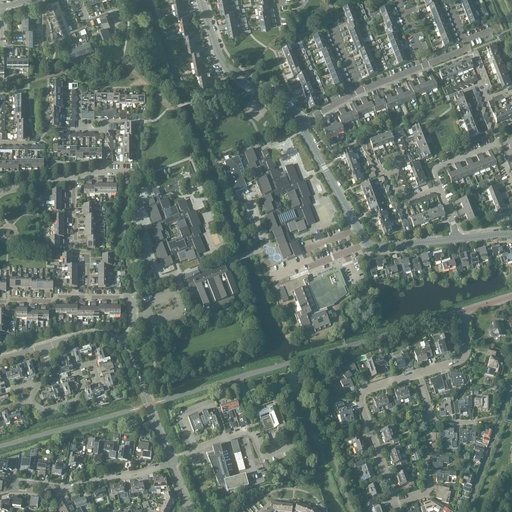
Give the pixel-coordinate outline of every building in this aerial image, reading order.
[(48,8),(49,10),(60,6),(58,0),(50,4),(51,7),(48,8)] [(175,9),(183,8),(182,5),(190,3),(190,0),(173,3),(175,9)] [(472,6),(470,1),(461,4),(463,9),(472,6)] [(53,11),(54,14),(62,11),(60,6),(49,10),(49,12),(53,11)] [(342,9),(345,15),(353,12),(351,6),(342,9)] [(440,12),(438,6),(429,10),(431,15),(440,12)] [(463,9),(465,15),(474,11),(472,6),(463,9)] [(379,11),(381,16),(390,13),(388,8),(379,11)] [(52,18),(52,20),(64,15),(62,11),(54,14),(55,17),(52,18)] [(465,15),(468,20),(476,17),(474,11),(465,15)] [(195,12),(192,12),(179,15),(180,21),(188,19),(188,16),(195,15),(195,12)] [(355,17),(353,12),(345,15),(347,21),(355,17)] [(431,15),(434,21),(442,17),(440,12),(431,15)] [(99,16),(101,21),(113,17),(112,15),(109,16),(107,13),(99,16)] [(390,13),(381,16),(383,21),(392,18),(390,13)] [(57,21),(58,24),(66,20),(64,15),(52,20),(53,22),(57,21)] [(113,17),(101,21),(103,26),(106,25),(111,23),(110,20),(114,19),(113,17)] [(357,23),(355,17),(347,21),(349,26),(355,24),(357,23)] [(434,21),(436,26),(444,22),(442,17),(434,21)] [(478,22),(476,17),(468,20),(470,26),(478,22)] [(394,23),(392,18),(383,21),(385,26),(394,23)] [(56,28),(56,30),(68,25),(66,20),(58,24),(59,27),(56,28)] [(446,28),(444,22),(436,26),(438,31),(446,28)] [(98,28),(100,33),(108,30),(107,27),(112,25),(111,23),(106,25),(103,26),(98,28)] [(394,23),(385,26),(387,31),(396,28),(394,23)] [(197,24),(181,27),(182,33),(185,32),(190,31),(190,28),(197,27),(197,24)] [(347,29),(348,32),(357,29),(355,24),(349,26),(346,27),(347,29)] [(70,31),(68,25),(56,30),(57,32),(61,31),(62,34),(70,31)] [(385,32),(387,37),(395,34),(398,33),(396,28),(387,31),(385,32)] [(438,31),(440,37),(449,33),(446,28),(438,31)] [(348,32),(350,37),(359,34),(357,29),(348,32)] [(109,34),(108,30),(100,33),(102,39),(114,34),(113,32),(109,34)] [(440,37),(442,42),(451,38),(449,33),(440,37)] [(312,38),(314,43),(323,39),(321,34),(312,38)] [(359,34),(350,37),(352,42),(361,39),(359,34)] [(387,37),(389,43),(397,40),(395,34),(387,37)] [(187,44),(195,42),(195,39),(203,38),(202,35),(186,38),(187,44)] [(453,44),(451,38),(442,42),(444,47),(453,44)] [(79,45),(83,53),(88,51),(83,39),(81,40),(82,43),(79,45)] [(85,39),(83,39),(88,51),(93,49),(90,41),(86,42),(85,39)] [(323,39),(314,43),(316,48),(325,44),(323,39)] [(352,42),(354,47),(363,44),(361,39),(352,42)] [(399,45),(397,40),(389,43),(391,48),(399,45)] [(78,55),(83,53),(79,45),(77,46),(75,42),(73,43),(78,55)] [(73,57),(78,55),(73,43),(71,44),(72,47),(69,48),(73,57)] [(327,49),(325,44),(316,48),(318,53),(321,52),(327,49)] [(365,49),(363,44),(354,47),(356,52),(358,52),(365,49)] [(391,48),(394,54),(402,51),(399,45),(391,48)] [(486,48),(488,54),(497,50),(495,45),(486,48)] [(282,50),(284,55),(292,52),(290,46),(282,50)] [(192,55),(200,54),(200,51),(208,49),(207,47),(204,47),(191,49),(191,50),(192,55)] [(358,52),(360,57),(369,53),(367,48),(365,49),(358,52)] [(321,52),(323,57),(331,54),(329,49),(327,49),(321,52)] [(488,54),(490,59),(499,55),(497,50),(488,54)] [(394,54),(396,60),(404,57),(402,51),(394,54)] [(284,55),(286,61),(294,58),(292,52),(284,55)] [(360,57),(362,62),(371,58),(369,53),(360,57)] [(323,57),(324,62),(333,59),(331,54),(323,57)] [(490,59),(492,64),(501,60),(499,55),(490,59)] [(406,62),(404,57),(396,60),(398,65),(406,62)] [(209,58),(193,61),(194,67),(203,66),(202,63),(210,61),(209,58)] [(294,58),(286,61),(288,66),(296,63),(294,58)] [(371,58),(362,62),(364,67),(373,63),(371,58)] [(335,64),(333,59),(324,62),(326,67),(335,64)] [(469,59),(464,61),(467,71),(473,69),(469,59)] [(492,64),(494,69),(503,66),(501,60),(492,64)] [(464,61),(459,63),(462,73),(467,71),(464,61)] [(299,69),(296,63),(288,66),(291,72),(299,69)] [(375,68),(373,63),(364,67),(366,72),(375,68)] [(459,63),(454,65),(457,75),(462,73),(459,63)] [(337,69),(335,64),(326,67),(328,72),(337,69)] [(452,77),(457,75),(454,65),(448,67),(452,77)] [(494,69),(496,74),(505,71),(503,66),(494,69)] [(447,79),(452,77),(448,67),(443,69),(447,79)] [(377,74),(375,68),(366,72),(368,77),(377,74)] [(301,74),(299,69),(291,72),(293,78),(297,76),(301,75),(301,74)] [(328,72),(330,77),(339,74),(337,69),(328,72)] [(442,81),(447,79),(443,69),(438,71),(442,81)] [(198,73),(199,79),(208,77),(207,74),(215,73),(214,70),(211,70),(198,73)] [(496,74),(498,79),(507,76),(505,71),(496,74)] [(297,76),(299,82),(307,78),(305,73),(301,74),(301,75),(297,76)] [(431,82),(428,83),(431,91),(437,89),(431,73),(428,74),(431,82)] [(339,74),(330,77),(332,82),(341,79),(339,74)] [(507,76),(498,79),(500,85),(509,81),(507,76)] [(422,77),(419,78),(425,93),(431,91),(428,83),(425,84),(422,77)] [(307,78),(299,82),(301,87),(309,84),(307,78)] [(425,93),(419,78),(417,79),(420,86),(417,87),(420,95),(425,93)] [(343,84),(341,79),(332,82),(334,88),(343,84)] [(408,82),(409,84),(414,98),(420,95),(417,87),(414,89),(411,81),(408,82)] [(511,86),(509,81),(500,85),(501,87),(498,88),(499,91),(506,88),(507,91),(511,89),(511,87),(511,86)] [(310,85),(309,84),(301,87),(304,93),(312,90),(311,87),(312,86),(311,84),(310,85)] [(406,94),(409,102),(415,99),(414,98),(409,84),(406,85),(409,92),(406,94)] [(404,104),(409,102),(406,94),(403,95),(400,87),(398,88),(404,104)] [(398,106),(404,104),(398,88),(395,89),(398,97),(395,98),(398,106)] [(312,90),(304,93),(306,98),(314,95),(312,90)] [(392,108),(398,106),(395,98),(392,99),(389,92),(386,93),(392,108)] [(387,110),(392,108),(386,93),(384,94),(387,101),(384,102),(386,109),(387,110)] [(454,97),(455,102),(465,99),(463,93),(455,97),(454,94),(448,96),(449,99),(454,97)] [(377,94),(375,95),(380,111),(386,109),(384,102),(383,101),(380,102),(377,94)] [(13,103),(15,103),(24,103),(24,99),(24,97),(20,97),(20,95),(13,95),(13,103)] [(316,101),(314,95),(306,98),(308,104),(316,101)] [(375,104),(372,105),(374,111),(375,113),(380,111),(375,95),(372,96),(375,104)] [(368,113),(374,111),(372,105),(371,103),(368,104),(365,97),(362,98),(368,113)] [(368,113),(362,98),(360,99),(363,106),(360,107),(363,115),(368,113)] [(465,99),(455,102),(457,107),(467,104),(465,99)] [(318,107),(316,101),(308,104),(310,110),(318,107)] [(357,118),(363,115),(360,107),(357,109),(354,101),(351,102),(352,104),(357,118)] [(352,113),(349,114),(352,122),(358,120),(357,118),(352,104),(349,105),(352,113)] [(457,107),(459,112),(469,109),(467,104),(457,107)] [(506,109),(503,110),(507,119),(511,117),(508,108),(507,106),(505,107),(506,109)] [(352,122),(349,114),(346,115),(343,108),(341,109),(347,124),(352,122)] [(341,126),(347,124),(341,109),(338,110),(341,117),(338,118),(340,124),(341,126)] [(469,109),(459,112),(461,118),(471,114),(469,109)] [(503,110),(498,112),(502,121),(507,119),(503,110)] [(496,123),(502,121),(498,112),(493,114),(496,123)] [(461,118),(463,123),(473,119),(471,114),(461,118)] [(334,118),(332,119),(338,134),(343,132),(341,126),(340,124),(337,125),(334,118)] [(332,127),(329,128),(332,136),(338,134),(332,119),(329,120),(332,127)] [(473,119),(463,123),(465,128),(475,124),(473,119)] [(326,138),(332,136),(329,128),(326,129),(323,122),(320,123),(326,138)] [(477,129),(475,124),(465,128),(467,133),(477,129)] [(410,129),(412,134),(422,131),(420,126),(410,129)] [(478,132),(477,129),(467,133),(469,138),(479,135),(481,134),(480,131),(478,132)] [(424,136),(422,131),(412,134),(413,137),(411,138),(412,140),(424,136)] [(390,133),(385,135),(388,144),(391,143),(392,145),(394,145),(393,141),(396,140),(394,135),(391,136),(390,133)] [(385,135),(379,137),(383,146),(388,144),(385,135)] [(415,142),(416,145),(426,141),(424,136),(412,140),(413,143),(415,142)] [(378,148),(383,146),(379,137),(374,139),(378,148)] [(372,150),(378,148),(374,139),(369,140),(370,143),(367,144),(369,150),(372,149),(372,150)] [(415,151),(418,150),(428,146),(426,141),(416,145),(417,147),(414,148),(415,151)] [(60,157),(64,157),(64,148),(58,148),(58,142),(52,142),(52,153),(57,153),(57,155),(57,157),(60,157)] [(428,146),(418,150),(420,155),(430,151),(428,146)] [(278,243),(276,244),(283,259),(287,258),(288,260),(298,256),(302,254),(297,242),(299,241),(298,238),(291,241),(287,231),(289,230),(290,233),(297,230),(299,233),(306,230),(305,226),(307,225),(307,226),(315,223),(309,208),(308,208),(307,206),(311,205),(308,197),(311,196),(305,181),(298,184),(296,179),(298,179),(293,165),(285,168),(286,172),(281,174),(282,176),(280,177),(277,170),(275,171),(274,168),(276,167),(273,160),(270,161),(266,150),(261,152),(265,163),(263,164),(264,168),(262,169),(254,149),(252,150),(244,153),(247,159),(246,159),(246,160),(247,159),(249,165),(246,166),(247,166),(249,172),(248,172),(248,173),(251,171),(254,179),(258,177),(259,180),(258,180),(263,195),(265,194),(266,197),(262,198),(265,206),(262,207),(265,214),(267,214),(268,216),(264,217),(270,232),(272,231),(275,239),(276,238),(278,243)] [(343,153),(345,158),(354,155),(352,150),(343,153)] [(490,158),(487,160),(490,168),(496,165),(490,150),(487,151),(490,158)] [(432,157),(430,151),(420,155),(421,158),(419,159),(420,161),(432,157)] [(490,168),(487,160),(484,161),(481,154),(479,155),(485,170),(490,168)] [(354,155),(345,158),(347,164),(356,160),(354,155)] [(479,172),(485,170),(479,155),(476,156),(479,163),(476,164),(479,172)] [(238,157),(224,162),(227,169),(223,171),(233,193),(246,188),(240,172),(244,171),(240,162),(241,161),(240,159),(239,159),(238,157)] [(474,174),(479,172),(476,164),(473,165),(470,158),(468,159),(474,174)] [(474,174),(468,159),(465,160),(468,167),(465,168),(468,176),(474,174)] [(358,165),(356,160),(347,164),(349,169),(358,165)] [(409,165),(411,170),(420,167),(418,161),(413,163),(409,165)] [(459,162),(456,163),(462,179),(468,176),(465,168),(462,170),(459,162)] [(457,172),(454,173),(457,181),(462,179),(456,163),(454,164),(457,172)] [(358,165),(349,169),(351,174),(360,170),(358,165)] [(410,174),(411,176),(422,172),(420,167),(411,170),(412,173),(410,174)] [(451,183),(457,181),(454,173),(451,174),(448,167),(445,168),(451,183)] [(360,170),(351,174),(350,174),(351,178),(352,177),(353,179),(362,175),(360,170)] [(414,178),(415,181),(424,177),(422,172),(411,176),(412,178),(414,178)] [(364,181),(362,175),(353,179),(354,184),(364,181)] [(426,182),(424,177),(415,181),(417,186),(426,182)] [(360,185),(362,191),(372,187),(370,182),(360,185)] [(488,190),(490,195),(498,192),(497,189),(504,186),(503,184),(488,190)] [(364,196),(373,192),(376,192),(375,189),(373,190),(372,187),(362,191),(364,196)] [(187,260),(188,262),(196,259),(199,264),(201,263),(198,255),(205,252),(199,237),(198,235),(201,234),(198,227),(201,226),(195,211),(189,213),(188,208),(185,200),(174,204),(175,207),(170,209),(169,207),(170,206),(167,199),(160,202),(159,200),(161,199),(157,188),(152,190),(155,198),(147,201),(149,206),(150,206),(151,208),(148,209),(153,224),(154,224),(155,226),(152,227),(155,235),(152,236),(155,243),(156,243),(157,245),(154,247),(160,262),(162,261),(165,268),(173,265),(172,263),(179,260),(180,263),(187,260)] [(373,192),(364,196),(366,201),(375,198),(373,192)] [(490,195),(492,201),(508,195),(506,192),(499,195),(498,192),(490,195)] [(508,195),(492,201),(495,207),(502,203),(501,201),(509,198),(508,195)] [(377,203),(375,198),(366,201),(368,206),(377,203)] [(461,203),(462,206),(470,203),(468,198),(452,203),(453,206),(461,203)] [(380,202),(377,203),(368,206),(370,211),(379,208),(378,205),(381,204),(380,202)] [(456,212),(457,215),(472,209),(470,203),(462,206),(463,209),(456,212)] [(504,206),(502,203),(495,207),(497,212),(511,206),(511,204),(504,206)] [(439,208),(436,209),(439,218),(445,216),(440,205),(438,206),(439,208)] [(372,217),(376,215),(381,213),(383,212),(381,207),(379,208),(370,211),(372,217)] [(436,209),(431,211),(434,220),(439,218),(436,209)] [(472,209),(457,215),(458,217),(465,215),(466,218),(474,214),(472,209)] [(376,215),(378,220),(387,217),(386,211),(383,212),(381,213),(376,215)] [(429,222),(434,220),(431,211),(425,213),(429,222)] [(425,213),(420,215),(424,224),(429,222),(425,213)] [(476,220),(474,214),(466,218),(467,221),(460,223),(461,226),(476,220)] [(419,226),(424,224),(420,215),(415,217),(419,226)] [(414,228),(419,226),(415,217),(412,218),(411,216),(409,217),(410,219),(407,220),(409,225),(412,224),(414,228)] [(389,219),(387,217),(378,220),(380,225),(391,221),(390,219),(389,219)] [(391,221),(380,225),(382,230),(391,227),(390,224),(392,224),(391,221)] [(391,227),(382,230),(384,236),(396,231),(394,226),(391,227)] [(327,230),(319,233),(321,238),(329,235),(327,230)] [(488,248),(489,251),(491,250),(493,257),(501,255),(502,257),(502,258),(508,256),(507,253),(505,253),(503,247),(500,248),(499,245),(488,248)] [(511,255),(508,256),(502,258),(502,257),(500,258),(501,265),(511,261),(511,247),(509,249),(511,255)] [(474,249),(475,253),(478,264),(479,267),(482,266),(481,262),(488,260),(486,254),(484,249),(478,250),(477,248),(474,249)] [(426,253),(426,255),(428,260),(428,259),(431,259),(431,257),(433,256),(435,263),(442,261),(440,251),(430,254),(429,252),(426,253)] [(441,251),(440,251),(442,261),(443,261),(444,263),(444,264),(450,262),(449,259),(447,259),(445,253),(442,254),(441,251)] [(472,266),(478,264),(475,253),(469,255),(468,252),(465,253),(465,254),(470,271),(473,270),(472,266)] [(470,271),(465,254),(459,256),(458,253),(455,254),(460,272),(463,271),(462,267),(468,265),(470,271)] [(421,273),(416,254),(417,259),(411,261),(410,258),(407,259),(407,260),(410,271),(412,277),(415,276),(414,272),(420,270),(421,273)] [(430,266),(428,259),(428,260),(426,255),(420,256),(419,254),(416,254),(421,273),(425,272),(423,268),(430,266)] [(450,262),(444,264),(444,263),(442,264),(444,271),(455,268),(456,273),(460,272),(455,254),(451,255),(453,261),(450,262)] [(383,257),(380,258),(373,259),(373,260),(368,261),(370,269),(369,269),(372,277),(373,276),(373,277),(377,276),(376,269),(383,267),(386,267),(386,269),(387,270),(392,268),(391,263),(389,264),(387,259),(384,260),(383,257)] [(400,259),(397,260),(402,278),(405,277),(404,273),(410,271),(407,260),(401,262),(400,259)] [(399,279),(402,278),(397,260),(393,261),(395,267),(392,268),(387,270),(386,269),(384,270),(386,277),(397,274),(399,279)] [(201,263),(199,264),(201,270),(198,271),(198,270),(183,276),(185,281),(186,280),(187,281),(186,282),(186,284),(188,284),(188,285),(194,300),(200,298),(204,309),(208,307),(210,311),(235,302),(233,297),(238,295),(228,269),(226,270),(223,261),(220,262),(219,265),(206,270),(204,269),(201,263)] [(291,282),(289,282),(293,292),(294,295),(295,298),(301,313),(297,314),(299,319),(298,320),(299,322),(298,323),(299,325),(300,325),(301,327),(302,327),(303,330),(307,328),(312,326),(315,333),(330,327),(327,318),(329,317),(330,319),(333,318),(330,313),(328,314),(326,309),(334,306),(333,305),(346,294),(346,292),(338,272),(337,272),(310,283),(309,282),(311,281),(310,281),(309,279),(310,279),(310,278),(308,279),(307,276),(307,275),(291,282)] [(154,275),(139,281),(141,286),(156,280),(154,275)] [(289,282),(280,286),(281,289),(283,288),(286,295),(293,292),(289,282)] [(281,289),(277,290),(278,290),(283,303),(282,303),(284,302),(288,301),(287,298),(292,296),(294,295),(293,292),(286,295),(283,288),(281,289)] [(501,322),(492,325),(492,326),(488,329),(488,334),(492,337),(494,337),(496,337),(498,337),(499,337),(498,337),(498,338),(505,336),(501,323),(501,322)] [(447,344),(450,343),(447,334),(442,335),(444,341),(435,344),(437,348),(439,348),(441,355),(450,353),(447,344)] [(421,348),(413,351),(417,364),(427,361),(426,359),(432,357),(428,342),(424,344),(423,343),(419,344),(421,348)] [(97,353),(100,361),(100,362),(105,360),(102,348),(97,350),(95,344),(92,345),(94,353),(97,353)] [(90,349),(79,352),(80,357),(94,353),(92,345),(89,346),(90,349)] [(70,350),(72,356),(74,355),(76,362),(81,361),(80,357),(79,352),(78,349),(73,350),(73,349),(70,350)] [(69,357),(72,356),(70,350),(67,351),(68,355),(63,356),(67,367),(72,366),(69,357)] [(394,360),(397,370),(405,368),(404,365),(410,363),(408,357),(410,356),(409,354),(408,354),(407,354),(408,353),(407,351),(406,350),(402,352),(403,355),(403,356),(401,356),(401,355),(393,357),(394,360)] [(490,356),(487,367),(487,369),(486,369),(484,374),(493,376),(494,373),(500,375),(503,359),(490,356)] [(375,359),(365,363),(367,369),(369,368),(372,377),(380,374),(378,367),(387,364),(385,357),(375,360),(375,359)] [(100,362),(100,361),(98,362),(99,367),(106,365),(107,368),(113,366),(112,363),(111,363),(109,359),(105,360),(100,362)] [(27,363),(24,364),(25,370),(28,369),(30,376),(35,375),(32,363),(27,364),(27,363)] [(349,373),(356,369),(352,363),(345,367),(346,369),(340,372),(345,380),(339,383),(344,391),(353,386),(349,379),(351,378),(349,373)] [(16,367),(17,371),(19,376),(20,379),(25,378),(23,371),(25,370),(24,364),(21,365),(21,366),(16,367)] [(73,371),(72,366),(67,367),(60,369),(61,374),(58,375),(59,378),(65,376),(64,374),(73,371)] [(114,369),(113,366),(107,368),(107,370),(101,372),(102,377),(105,377),(105,376),(110,375),(114,374),(113,369),(114,369)] [(7,379),(19,376),(17,371),(6,374),(5,370),(2,370),(4,376),(6,376),(7,379)] [(459,373),(458,374),(457,371),(450,373),(452,378),(450,379),(453,388),(464,385),(463,383),(466,382),(464,376),(461,377),(461,376),(460,376),(459,373)] [(110,377),(110,375),(105,376),(105,377),(107,386),(105,386),(106,392),(109,391),(108,388),(113,387),(112,383),(114,382),(115,381),(114,377),(113,376),(110,377)] [(61,381),(62,384),(62,385),(67,384),(74,382),(72,377),(66,379),(65,376),(59,378),(60,381),(61,381)] [(444,391),(448,390),(446,382),(442,383),(440,376),(436,377),(436,378),(429,380),(430,385),(432,384),(434,392),(441,391),(440,389),(444,388),(444,391)] [(52,388),(53,391),(54,396),(55,400),(60,398),(58,392),(61,391),(59,385),(56,386),(56,384),(51,386),(50,387),(52,388)] [(62,385),(62,384),(59,385),(61,391),(64,390),(66,397),(71,395),(67,384),(62,385)] [(105,386),(91,390),(90,390),(92,395),(93,398),(100,396),(99,393),(103,392),(103,393),(104,393),(104,395),(107,394),(106,392),(105,386)] [(93,399),(93,398),(92,395),(90,390),(91,390),(90,387),(85,389),(87,395),(84,396),(85,402),(89,401),(88,400),(93,399)] [(400,390),(403,400),(404,401),(408,400),(409,402),(413,401),(411,395),(408,396),(406,388),(400,390)] [(403,400),(400,390),(394,392),(397,400),(394,401),(396,407),(400,405),(399,401),(403,400)] [(53,391),(39,396),(40,402),(43,401),(43,400),(54,396),(53,391)] [(0,396),(0,394),(0,401),(1,401),(2,402),(4,401),(4,400),(8,399),(7,394),(0,396)] [(385,395),(379,397),(382,407),(386,406),(387,409),(392,408),(390,402),(387,403),(385,395)] [(468,397),(468,399),(464,400),(464,401),(457,402),(457,403),(453,404),(455,415),(459,414),(459,415),(460,415),(467,413),(467,415),(471,414),(470,411),(472,410),(472,396),(468,397)] [(488,410),(488,396),(482,396),(482,399),(481,399),(474,399),(474,407),(482,407),(482,410),(488,410)] [(382,407),(379,397),(373,399),(375,407),(373,408),(375,414),(379,412),(378,408),(382,407)] [(446,399),(447,401),(443,402),(444,406),(443,406),(438,407),(439,417),(446,416),(445,412),(448,412),(448,415),(452,415),(450,403),(451,403),(450,398),(446,399)] [(259,417),(260,420),(265,433),(277,428),(278,431),(287,427),(276,400),(253,409),(256,418),(259,417)] [(236,401),(231,403),(233,410),(236,409),(237,413),(240,412),(236,401)] [(342,425),(353,421),(352,417),(353,417),(351,412),(346,414),(345,413),(346,411),(345,410),(344,409),(345,408),(343,402),(335,405),(337,411),(339,410),(339,411),(338,413),(340,414),(341,415),(339,416),(342,425)] [(228,412),(225,404),(220,406),(222,414),(224,419),(227,418),(226,416),(229,415),(228,412)] [(188,418),(190,426),(193,433),(203,430),(202,428),(208,426),(209,427),(210,426),(212,426),(214,430),(215,429),(216,430),(217,429),(218,428),(219,428),(215,416),(213,417),(213,415),(215,414),(215,413),(214,411),(213,410),(211,411),(211,412),(211,413),(210,414),(210,415),(209,415),(207,411),(205,411),(203,412),(200,413),(202,417),(199,418),(197,414),(188,418)] [(1,420),(3,426),(6,426),(5,425),(10,423),(9,420),(7,415),(8,415),(7,411),(2,413),(4,420),(1,420)] [(19,411),(8,415),(7,415),(9,420),(16,418),(17,421),(21,420),(21,421),(25,420),(23,414),(20,415),(19,411)] [(243,422),(239,424),(240,428),(247,425),(244,418),(241,419),(243,422)] [(380,431),(383,437),(392,434),(390,430),(395,429),(393,424),(387,426),(388,429),(380,431)] [(443,429),(443,433),(441,433),(441,442),(444,442),(450,442),(450,443),(451,443),(451,448),(457,448),(457,434),(454,434),(454,429),(443,429)] [(462,429),(459,429),(459,442),(462,442),(462,444),(467,444),(467,443),(472,443),(472,438),(472,431),(471,431),(468,431),(468,430),(466,430),(466,431),(462,431),(462,429)] [(482,433),(481,435),(481,436),(490,440),(492,432),(488,431),(486,430),(485,433),(483,432),(482,433)] [(438,441),(439,441),(439,434),(430,434),(430,432),(427,432),(423,433),(424,437),(427,437),(427,443),(432,443),(432,450),(438,450),(438,441)] [(392,434),(383,437),(385,443),(392,441),(393,444),(399,442),(397,437),(393,439),(392,434)] [(354,449),(356,454),(361,452),(361,453),(366,452),(363,441),(361,441),(360,438),(351,441),(352,444),(355,443),(356,448),(354,449)] [(89,439),(88,443),(87,450),(91,451),(91,455),(95,455),(94,462),(98,462),(100,450),(98,450),(98,449),(99,445),(94,444),(95,440),(89,439)] [(237,440),(230,442),(236,461),(242,460),(237,440)] [(115,459),(116,453),(113,452),(114,443),(105,442),(104,451),(109,452),(108,458),(115,459)] [(151,453),(152,448),(148,447),(149,444),(138,442),(137,451),(140,452),(140,453),(141,453),(140,457),(151,459),(151,453)] [(132,450),(133,444),(126,443),(126,448),(120,448),(118,460),(127,461),(129,450),(132,450)] [(206,453),(208,458),(219,488),(225,486),(227,493),(248,487),(245,475),(229,479),(220,445),(212,447),(213,451),(206,453)] [(390,459),(400,456),(398,452),(402,450),(400,446),(395,448),(396,451),(388,453),(390,459)] [(474,455),(475,456),(473,462),(481,464),(485,454),(483,453),(484,449),(483,449),(483,448),(484,449),(484,447),(482,446),(482,447),(481,449),(475,447),(473,452),(475,453),(474,455)] [(69,453),(68,459),(70,460),(69,466),(75,467),(78,467),(78,464),(82,465),(83,458),(77,457),(77,456),(72,455),(72,453),(69,453)] [(402,455),(400,456),(390,459),(392,465),(400,462),(401,465),(406,463),(405,459),(403,459),(402,455)] [(448,464),(448,457),(441,457),(441,458),(436,458),(436,457),(429,457),(429,460),(432,460),(432,464),(433,464),(433,469),(442,469),(442,464),(448,464)] [(0,472),(1,472),(1,474),(4,474),(6,474),(7,470),(9,470),(11,470),(11,468),(15,469),(16,460),(12,459),(12,461),(8,461),(4,460),(4,461),(0,460),(0,472)] [(32,472),(34,459),(30,459),(30,460),(22,459),(21,467),(29,468),(28,471),(32,472)] [(46,461),(38,460),(36,471),(39,472),(39,476),(45,476),(46,466),(49,467),(50,459),(47,459),(46,461)] [(362,468),(363,472),(366,480),(368,479),(369,480),(370,480),(370,479),(374,477),(373,474),(374,474),(373,470),(372,471),(370,465),(366,466),(364,460),(353,464),(355,470),(362,468)] [(53,467),(52,472),(52,474),(61,476),(61,473),(64,473),(65,465),(56,464),(56,467),(53,467)] [(396,475),(398,481),(407,478),(406,473),(410,472),(408,467),(402,469),(403,472),(396,475)] [(440,483),(442,484),(442,483),(447,483),(447,477),(447,476),(456,477),(456,472),(447,472),(441,472),(441,471),(433,471),(433,472),(433,474),(436,474),(436,483),(437,483),(437,484),(440,484),(440,483)] [(465,475),(463,482),(465,482),(463,487),(470,489),(471,486),(472,486),(474,478),(465,475)] [(165,477),(159,478),(160,488),(166,487),(167,491),(163,492),(165,495),(171,493),(168,485),(166,485),(165,477)] [(160,488),(159,478),(153,478),(154,486),(151,486),(151,493),(156,492),(156,488),(160,488)] [(263,478),(250,482),(251,487),(265,483),(263,478)] [(407,478),(398,481),(400,486),(407,484),(408,487),(414,485),(413,480),(408,482),(407,478)] [(142,482),(136,483),(138,493),(142,492),(143,496),(148,495),(147,489),(144,489),(142,482)] [(138,493),(136,483),(130,484),(132,492),(129,493),(130,499),(135,498),(134,494),(138,493)] [(116,485),(118,495),(119,499),(123,498),(128,497),(127,491),(124,492),(122,484),(116,485)] [(366,496),(368,502),(367,502),(368,506),(369,506),(375,504),(373,497),(381,495),(377,484),(368,487),(370,495),(366,496)] [(118,495),(116,485),(110,486),(112,494),(109,495),(110,501),(115,500),(114,496),(118,495)] [(442,503),(448,504),(451,493),(448,492),(449,489),(438,486),(435,498),(442,500),(442,503)] [(96,500),(107,496),(104,488),(93,492),(96,500)] [(164,497),(165,501),(174,498),(172,493),(171,493),(165,495),(164,495),(160,497),(160,499),(164,497)] [(79,495),(71,498),(72,502),(74,501),(76,508),(75,508),(76,511),(83,511),(80,507),(87,505),(85,498),(80,499),(79,495)] [(24,509),(25,504),(22,504),(22,500),(17,499),(17,497),(14,497),(12,507),(20,508),(20,509),(24,509)] [(0,502),(0,510),(1,511),(1,510),(4,511),(8,511),(10,499),(6,498),(6,502),(2,502),(0,502)] [(40,508),(41,503),(38,503),(39,499),(31,498),(30,502),(27,501),(26,508),(30,508),(30,507),(37,508),(38,508),(40,508)] [(165,501),(164,504),(172,508),(175,502),(174,498),(165,501)] [(449,511),(450,511),(443,507),(432,499),(430,501),(424,503),(424,506),(420,508),(421,511),(426,511),(432,509),(433,509),(434,509),(433,508),(434,508),(439,511),(441,508),(442,509),(443,510),(442,511),(444,511),(449,511)] [(271,511),(273,511),(276,511),(277,503),(270,502),(267,505),(263,508),(265,511),(271,511)] [(296,511),(297,511),(299,511),(303,505),(297,503),(293,511),(296,511)]
